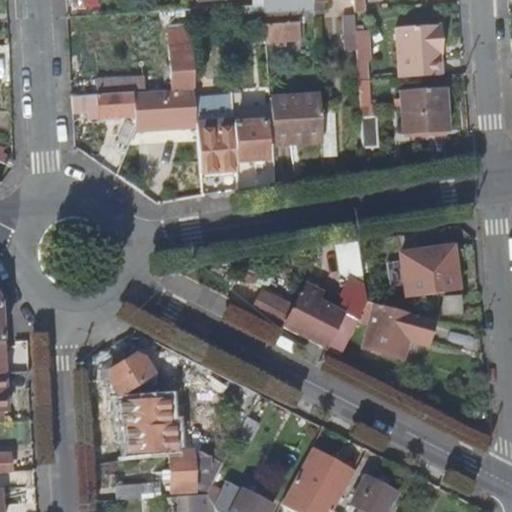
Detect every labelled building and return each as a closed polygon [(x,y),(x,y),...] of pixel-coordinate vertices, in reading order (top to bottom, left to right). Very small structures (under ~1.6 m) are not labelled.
[(353,0),(354,9),(363,9),(362,0),(353,0)] [(247,8),(229,9),(230,31),(248,30),(247,8)] [(207,10),(192,11),(192,22),(207,22),(207,10)] [(172,12),(173,27),(173,35),(193,34),(192,22),(192,11),(172,12)] [(307,11),(264,17),(266,45),(299,41),(298,23),(309,22),(307,11)] [(172,12),(155,13),(156,28),(173,27),(172,12)] [(355,29),(354,12),(345,13),(345,29),(355,29)] [(398,80),(440,77),(438,48),(442,47),(441,24),(395,28),(398,80)] [(169,94),(197,93),(193,34),(173,35),(166,35),(169,94)] [(368,34),(356,35),(357,62),(366,62),(369,62),(368,34)] [(367,82),(366,62),(357,62),(359,82),(367,82)] [(95,97),(135,96),(142,95),(141,80),(95,82),(95,97)] [(445,89),(401,91),(404,134),(448,132),(445,89)] [(234,92),(235,123),(239,173),(240,190),(254,188),(252,160),(268,159),(265,104),(246,105),(245,92),(234,92)] [(137,129),(139,129),(199,126),(199,124),(197,93),(169,94),(142,95),(135,96),(136,117),(137,129)] [(135,96),(95,97),(69,99),(70,114),(97,112),(103,118),(136,117),(135,96)] [(322,136),(320,109),(320,99),(270,102),(273,145),(293,144),(292,138),(322,136)] [(372,104),(360,105),(363,147),(381,146),(379,115),(372,116),(372,104)] [(322,136),(323,142),(323,157),(337,156),(333,108),(320,109),(322,136)] [(199,129),(202,168),(202,176),(239,173),(235,123),(199,124),(199,126),(199,129)] [(177,169),(202,168),(199,129),(176,129),(177,169)] [(342,275),(364,271),(357,243),(336,246),(342,275)] [(449,248),(398,255),(405,297),(455,290),(449,248)] [(359,320),(370,300),(367,288),(348,282),(340,298),(343,299),(337,311),(318,300),(321,294),(305,286),(293,305),(262,289),(250,312),(339,358),(359,320)] [(359,320),(371,324),(378,304),(370,301),(370,300),(359,320)] [(459,301),(444,301),(444,318),(459,318),(459,301)] [(425,346),(433,322),(378,304),(371,324),(364,346),(400,359),(406,340),(425,346)] [(0,375),(6,375),(27,373),(25,337),(1,340),(0,324),(0,375)] [(88,389),(104,380),(105,379),(105,371),(102,365),(107,363),(100,350),(87,357),(88,389)] [(105,379),(104,380),(107,385),(110,382),(118,394),(151,374),(142,356),(134,353),(107,368),(107,378),(105,379)] [(256,423),(243,417),(231,439),(244,446),(256,423)] [(339,465),(309,448),(291,478),(279,501),(298,511),(330,511),(331,510),(347,484),(332,476),(339,465)] [(224,453),(168,453),(168,490),(192,490),(192,496),(201,495),(202,495),(208,484),(224,453)] [(0,472),(10,472),(8,454),(0,455),(0,472)] [(353,473),(339,465),(332,476),(347,484),(353,473)] [(385,486),(377,481),(365,474),(350,500),(357,504),(352,511),(383,511),(395,492),(385,486)] [(377,481),(385,486),(388,481),(381,476),(377,481)] [(208,484),(202,495),(204,498),(211,510),(214,511),(264,511),(268,506),(223,481),(218,490),(208,484)] [(151,482),(136,483),(137,496),(151,496),(151,482)] [(113,483),(113,497),(137,496),(136,483),(113,483)] [(204,511),(204,500),(201,495),(192,496),(173,496),(173,511),(204,511)]
